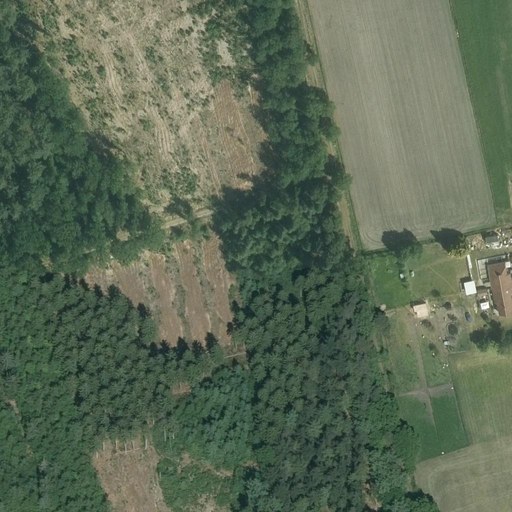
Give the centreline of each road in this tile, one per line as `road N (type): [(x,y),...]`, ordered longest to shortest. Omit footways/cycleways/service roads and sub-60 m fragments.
road 1 (track): [(413,511),(296,0)]
road 2 (track): [(335,169),(0,279)]
